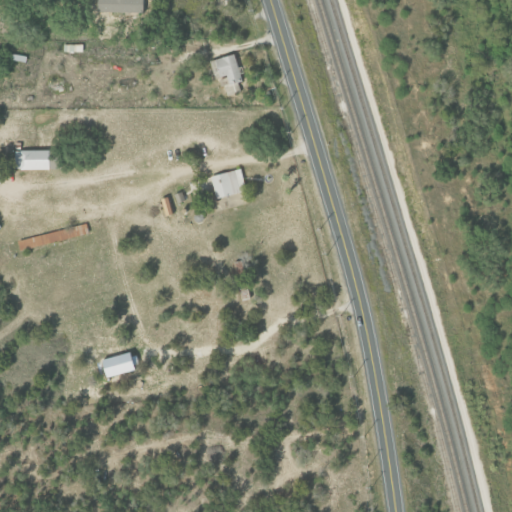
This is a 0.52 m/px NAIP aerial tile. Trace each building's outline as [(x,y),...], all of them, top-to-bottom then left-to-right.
[(239,92),(237,83),(241,82),(234,54),(212,59),(216,78),(222,76),(226,95),(239,92)] [(46,169),(46,149),(14,150),(14,169),(46,169)] [(209,176),(215,198),(245,191),(239,168),(209,176)] [(16,239),(19,250),(88,235),(85,224),(16,239)] [(99,358),(102,376),(134,371),(132,362),(131,362),(129,353),(99,358)]
